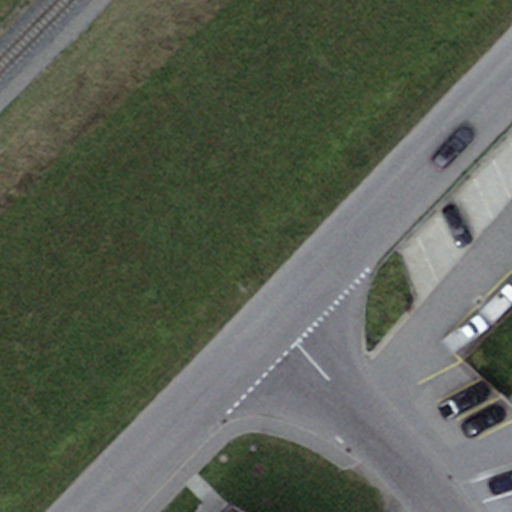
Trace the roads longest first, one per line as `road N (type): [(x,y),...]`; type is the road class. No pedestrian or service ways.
road 1 (tertiary): [(277,327),(511,81)]
road 2 (tertiary): [(95,511),(277,327)]
road 3 (residential): [(277,327),(447,511)]
